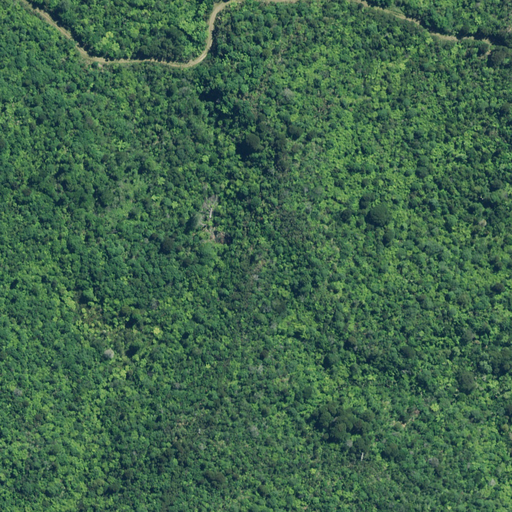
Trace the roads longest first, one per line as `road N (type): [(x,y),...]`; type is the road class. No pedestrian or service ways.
road 1 (unclassified): [(233,0),(219,8),(206,54),(192,65),(93,56),(22,0)]
road 2 (unclassified): [(511,48),(444,34),(361,0)]
